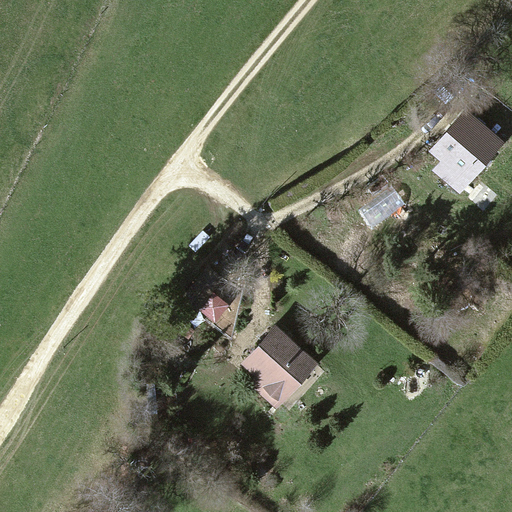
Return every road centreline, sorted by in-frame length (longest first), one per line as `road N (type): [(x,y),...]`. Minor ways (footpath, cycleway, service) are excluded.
road 1 (track): [(0,421),(100,266),(172,184)]
road 2 (track): [(172,184),(306,0)]
road 3 (track): [(172,184),(198,181),(227,195),(258,233),(260,307)]
